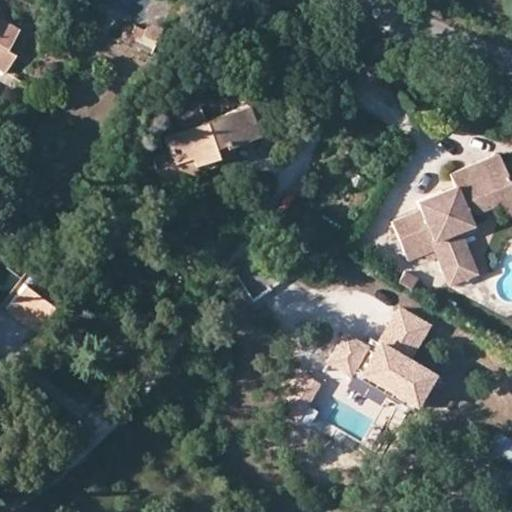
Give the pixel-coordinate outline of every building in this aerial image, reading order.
[(0,46),(8,51),(20,30),(0,18),(0,46)] [(136,22),(125,45),(138,52),(145,38),(154,43),(161,28),(150,23),(148,28),(136,22)] [(15,55),(8,51),(0,46),(0,66),(6,70),(15,55)] [(260,100),(245,104),(255,136),(270,131),(260,100)] [(165,143),(171,161),(187,156),(190,163),(212,156),(209,144),(221,140),(223,146),(255,136),(245,104),(204,117),(201,106),(172,115),(175,125),(161,130),(165,143)] [(225,153),(223,146),(221,140),(209,144),(212,156),(222,153),(225,153)] [(157,178),(175,173),(171,161),(165,143),(148,149),(157,178)] [(171,161),(175,173),(176,178),(193,172),(190,163),(187,156),(171,161)] [(478,212),(480,217),(493,212),(511,203),(511,190),(506,176),(499,159),(454,179),(459,193),(461,199),(450,203),(447,197),(421,208),(424,218),(396,228),(412,265),(430,259),(433,265),(441,263),(448,278),(472,268),(461,245),(474,239),(467,223),(465,218),(478,212)] [(511,174),(506,176),(511,190),(511,203),(493,212),(500,226),(511,220),(511,174)] [(459,193),(447,197),(450,203),(461,199),(459,193)] [(467,223),(480,217),(478,212),(465,218),(467,223)] [(477,278),(472,268),(448,278),(453,289),(477,278)] [(52,304),(24,284),(6,308),(34,328),(52,304)] [(397,310),(385,330),(413,346),(424,326),(397,310)] [(385,330),(377,343),(405,360),(413,346),(385,330)] [(363,348),(344,336),(322,373),(382,408),(385,403),(389,397),(408,409),(429,374),(405,360),(377,343),(372,353),(363,348)] [(369,338),(363,348),(372,353),(377,343),(369,338)] [(389,397),(385,403),(405,415),(408,409),(389,397)] [(511,462),(511,461),(511,436),(500,429),(488,447),(511,462)]
